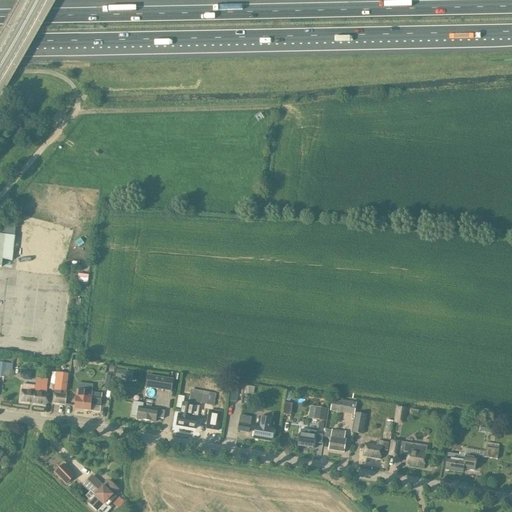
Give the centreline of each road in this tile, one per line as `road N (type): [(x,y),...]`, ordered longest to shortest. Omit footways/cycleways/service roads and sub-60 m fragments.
road 1 (unclassified): [(511,500),(0,415)]
road 2 (motorway): [(0,41),(511,31)]
road 3 (motorway): [(511,5),(0,15)]
